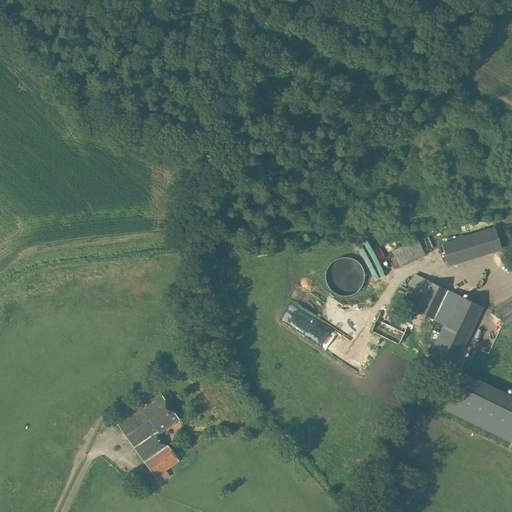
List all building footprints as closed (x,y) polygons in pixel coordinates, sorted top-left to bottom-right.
[(494,228),(441,245),(448,265),(501,249),(494,228)] [(418,240),(392,253),(399,267),(424,255),(418,240)] [(359,246),(368,266),(381,260),(372,241),(359,246)] [(363,284),(364,276),(362,269),(358,263),(352,258),(344,257),(337,259),(330,263),(326,270),(325,277),(326,285),(331,291),(337,295),(345,296),(352,295),(358,290),(363,284)] [(415,274),(401,303),(415,310),(429,281),(415,274)] [(458,295),(429,281),(415,310),(444,324),(458,295)] [(444,324),(430,352),(455,364),(482,307),(458,295),(444,324)] [(511,299),(498,310),(504,318),(511,312),(511,299)] [(409,324),(381,310),(370,331),(398,345),(409,324)] [(447,413),(511,439),(511,393),(500,389),(497,395),(488,391),(491,383),(477,377),(470,395),(457,389),(447,413)] [(160,394),(117,425),(134,448),(157,432),(161,438),(163,437),(160,433),(178,419),(160,394)] [(157,432),(134,448),(143,462),(167,446),(161,438),(157,432)] [(167,446),(143,462),(154,477),(178,461),(167,446)]
